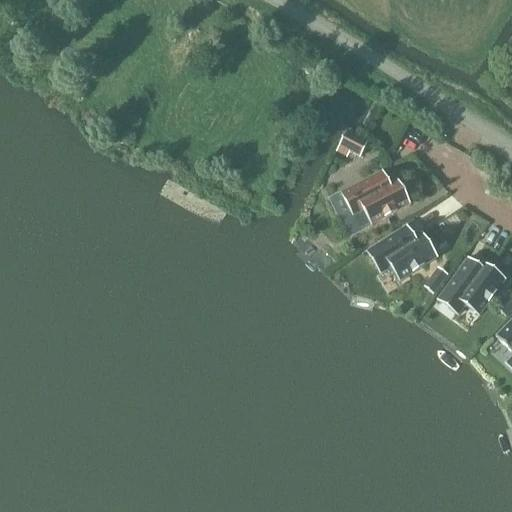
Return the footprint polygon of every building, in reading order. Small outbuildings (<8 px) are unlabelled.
[(384,173),(342,192),(353,216),(363,211),(370,226),(410,208),(398,182),(390,186),(384,173)] [(368,254),(382,276),(392,269),(401,284),(438,260),(423,236),(416,240),(408,229),(368,254)] [(469,261),(439,302),(460,317),(466,308),(481,318),(506,282),(503,280),(483,265),(480,269),(469,261)] [(511,296),(498,311),(507,319),(511,313),(511,296)] [(511,324),(497,340),(511,353),(511,361),(508,366),(511,369),(511,324)]
